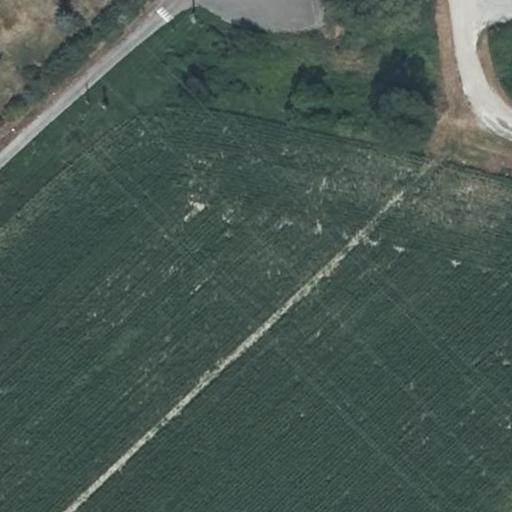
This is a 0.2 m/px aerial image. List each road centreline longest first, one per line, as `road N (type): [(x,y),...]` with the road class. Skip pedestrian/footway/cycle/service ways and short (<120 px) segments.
road 1 (track): [(0,163),(178,0)]
road 2 (track): [(461,0),(485,97),(511,119)]
